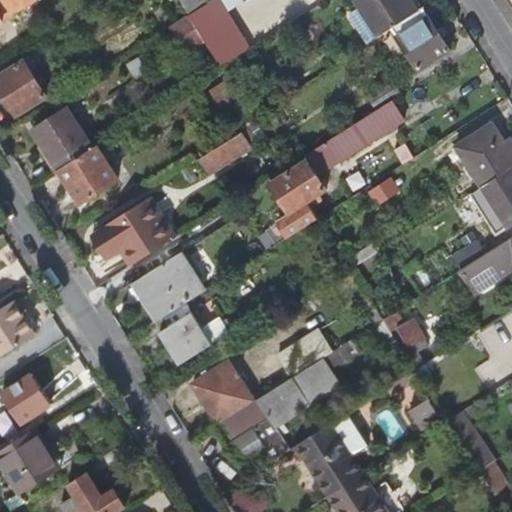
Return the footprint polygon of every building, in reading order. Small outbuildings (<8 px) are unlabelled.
[(0,0),(0,26),(3,25),(0,20),(0,12),(18,1),(17,0),(0,0)] [(179,0),(190,16),(206,6),(202,0),(179,0)] [(367,46),(419,13),(410,0),(357,0),(361,7),(353,12),(352,20),(367,46)] [(213,14),(208,5),(206,6),(190,16),(196,25),(213,14)] [(190,16),(173,27),(189,52),(205,40),(196,25),(190,16)] [(425,81),(457,61),(429,18),(398,38),(425,81)] [(108,62),(145,39),(135,24),(99,47),(108,62)] [(222,67),(245,53),(238,41),(215,55),(222,67)] [(27,58),(0,75),(0,79),(22,113),(51,94),(27,58)] [(241,62),(226,72),(230,79),(235,86),(250,76),(241,62)] [(235,86),(230,79),(210,93),(222,111),(225,109),(237,129),(254,117),(244,101),(235,86)] [(388,104),(401,96),(392,83),(369,97),(378,111),(388,104)] [(378,111),(342,134),(305,157),(308,162),(290,173),(309,203),(327,191),(315,173),(352,149),(399,120),(388,104),(378,111)] [(32,130),(59,172),(92,150),(65,110),(32,130)] [(483,186),(511,167),(511,152),(505,142),(493,124),(457,147),(483,186)] [(215,172),(257,145),(248,128),(206,154),(215,172)] [(92,150),(59,172),(80,206),(117,181),(96,148),(92,150)] [(395,155),(402,166),(413,159),(406,148),(395,155)] [(511,222),(511,167),(483,186),(470,195),(495,233),(511,222)] [(290,216),(309,203),(290,173),(272,185),(290,216)] [(387,203),(380,191),(372,196),(379,209),(387,203)] [(134,266),(173,242),(148,202),(96,234),(108,253),(116,248),(120,245),(134,266)] [(287,240),(280,227),(262,239),(269,251),(287,240)] [(108,253),(96,234),(92,237),(103,256),(108,253)] [(485,256),(489,254),(480,240),(453,257),(462,271),(485,256)] [(511,243),(507,247),(505,243),(489,254),(485,256),(499,277),(511,268),(511,243)] [(116,248),(129,269),(134,266),(120,245),(116,248)] [(137,281),(160,321),(206,292),(181,252),(137,281)] [(339,260),(332,265),(340,277),(348,272),(339,260)] [(384,321),(369,297),(361,303),(375,326),(384,321)] [(21,316),(13,303),(0,310),(0,358),(35,336),(27,324),(21,316)] [(21,316),(27,324),(32,321),(26,312),(21,316)] [(204,329),(193,313),(162,334),(182,366),(232,334),(220,319),(204,329)] [(417,318),(398,327),(410,349),(404,352),(416,371),(427,364),(421,353),(431,347),(427,339),(429,338),(417,318)] [(398,341),(384,321),(375,326),(389,348),(398,341)] [(324,359),(336,352),(321,328),(278,356),(293,379),(324,359)] [(357,356),(350,343),(336,352),(324,359),(331,372),(357,356)] [(218,427),(214,429),(248,479),(267,467),(258,453),(267,448),(255,428),(259,425),(274,446),(285,439),(284,437),(278,427),(285,423),(340,387),(331,372),(324,359),(293,379),(255,403),(218,427)] [(218,427),(255,403),(229,364),(193,386),(218,427)] [(53,405),(33,375),(3,395),(21,424),(53,405)] [(429,400),(410,412),(422,432),(441,420),(429,400)] [(449,422),(482,473),(497,463),(469,420),(480,413),(475,406),(449,422)] [(347,415),(331,426),(350,457),(367,447),(347,415)] [(285,423),(278,427),(284,437),(291,432),(285,423)] [(293,450),(285,439),(274,446),(259,425),(255,428),(267,448),(258,453),(267,467),(293,450)] [(306,460),(330,498),(363,477),(350,457),(331,426),(294,449),(301,462),(306,460)] [(63,471),(36,430),(0,452),(0,461),(23,497),(63,471)] [(511,488),(497,463),(482,473),(497,497),(511,488)] [(100,493),(89,476),(71,487),(78,497),(87,511),(120,511),(127,508),(112,486),(100,493)] [(384,511),(363,477),(330,498),(339,511),(384,511)] [(87,511),(78,497),(62,508),(64,511),(87,511)]
